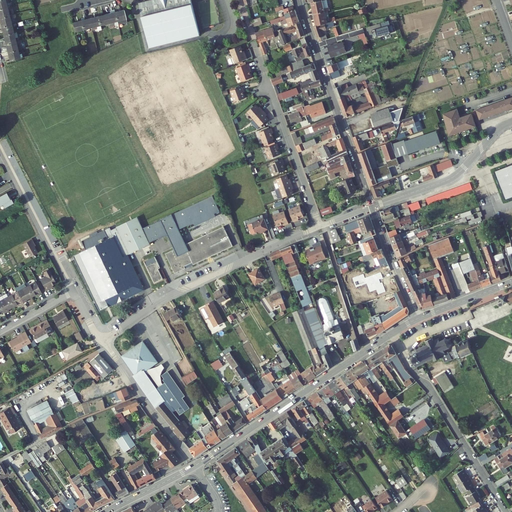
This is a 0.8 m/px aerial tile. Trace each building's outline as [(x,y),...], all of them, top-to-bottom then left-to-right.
[(161,2),(139,7),(149,51),(198,39),(188,0),(169,0),(167,1),(167,4),(162,6),(161,2)] [(310,3),(312,15),(324,12),(329,11),(328,8),(327,8),(325,0),(319,1),(310,3)] [(0,18),(9,17),(7,8),(0,10),(0,18)] [(298,16),(296,10),(294,11),(286,14),(286,15),(270,21),(271,23),(272,25),(286,21),(298,16)] [(126,23),(123,12),(115,14),(117,23),(122,22),(123,24),(126,23)] [(312,15),(315,27),(326,24),(324,12),(312,15)] [(118,27),(117,23),(115,14),(107,16),(109,25),(110,29),(118,27)] [(100,27),(109,25),(107,16),(98,19),(100,27)] [(300,24),(298,16),(286,21),(286,22),(288,22),(290,27),(300,24)] [(11,25),(9,17),(0,18),(0,20),(2,28),(11,25)] [(263,24),(261,17),(251,21),(253,27),(263,24)] [(101,31),(100,27),(98,19),(89,21),(91,30),(92,32),(97,31),(97,32),(101,31)] [(83,32),(91,30),(89,21),(81,23),(83,32)] [(393,25),(391,26),(389,21),(381,24),(382,28),(372,31),(373,34),(377,33),(378,37),(395,32),(393,25)] [(74,34),(83,32),(81,23),(72,25),(74,34)] [(263,42),(276,38),(276,37),(274,32),(273,28),(272,25),(271,23),(254,29),(263,55),(267,54),(263,42)] [(323,37),(321,31),(329,29),(327,23),(326,24),(315,27),(312,27),(317,39),(318,39),(320,43),(327,41),(326,37),(323,37)] [(300,24),(290,27),(283,29),(286,37),(287,36),(287,35),(296,32),(298,37),(304,36),(300,24)] [(14,34),(11,25),(2,28),(4,36),(14,34)] [(288,44),(286,37),(283,29),(278,31),(276,32),(277,34),(278,33),(283,45),(288,44)] [(364,45),(368,43),(364,32),(358,35),(360,39),(362,38),(364,45)] [(16,42),(14,34),(4,36),(6,45),(16,42)] [(311,56),(305,38),(285,46),(287,51),(292,49),(297,62),(299,61),(311,56)] [(18,51),(16,42),(6,45),(9,54),(18,51)] [(331,59),(337,56),(346,52),(343,43),(338,44),(337,44),(333,45),(334,47),(328,49),(331,59)] [(236,64),(248,60),(246,53),(244,54),(241,47),(231,51),(236,64)] [(20,60),(18,51),(9,54),(11,63),(20,60)] [(327,67),(330,74),(334,72),(339,70),(338,67),(344,65),(343,64),(358,59),(357,56),(327,67)] [(288,73),(301,68),(299,61),(297,62),(293,64),(293,65),(275,71),(278,78),(282,76),(288,73)] [(316,70),(313,63),(301,68),(288,73),(291,80),(310,72),(316,70)] [(252,71),(249,64),(237,69),(242,82),(253,78),(250,71),(252,71)] [(320,80),(318,75),(312,77),(313,80),(304,83),(305,85),(320,80)] [(285,81),(282,76),(278,78),(272,80),(275,86),(285,81)] [(322,86),(320,80),(305,85),(302,86),(300,87),(302,93),(303,95),(306,94),(307,95),(310,94),(308,91),(322,86)] [(366,81),(346,88),(345,86),(341,87),(340,86),(334,88),(338,99),(369,88),(366,81)] [(345,117),(346,117),(390,101),(383,82),(369,88),(338,99),(345,117)] [(243,87),(231,91),(235,102),(245,99),(243,91),(244,91),(243,87)] [(302,93),(300,87),(278,95),(280,101),(302,93)] [(511,98),(477,111),(480,121),(485,119),(485,118),(492,116),(493,117),(501,114),(500,113),(508,110),(508,111),(511,109),(511,98)] [(304,107),(307,116),(312,114),(313,118),(325,114),(322,105),(312,109),(310,105),(305,107),(304,107)] [(249,114),(255,122),(265,113),(262,110),(261,112),(257,107),(249,114)] [(296,109),(298,114),(290,117),(293,126),(302,122),(301,119),(307,116),(304,107),(296,109)] [(459,134),(477,128),(472,115),(461,119),(458,110),(445,115),(451,137),(457,135),(457,134),(458,133),(459,134)] [(265,113),(255,122),(261,129),(270,122),(266,118),(267,116),(265,113)] [(416,123),(421,121),(419,114),(403,120),(404,124),(402,125),(400,128),(410,125),(413,124),(414,128),(412,129),(409,130),(410,135),(419,132),(416,123)] [(336,125),(334,118),(313,126),(316,132),(330,127),(336,125)] [(385,133),(396,129),(395,125),(396,125),(396,122),(381,127),(383,133),(385,137),(388,136),(387,134),(386,133),(385,133)] [(340,135),(336,125),(330,127),(332,131),(333,133),(322,138),(324,142),(340,135)] [(381,127),(367,132),(369,138),(383,133),(381,127)] [(260,133),(264,144),(265,144),(266,147),(275,145),(273,141),(274,140),(272,133),(273,133),(272,129),(260,133)] [(359,153),(365,151),(362,141),(369,138),(367,132),(353,137),(359,153)] [(396,140),(406,136),(404,132),(398,134),(396,140)] [(440,144),(436,132),(427,135),(430,141),(432,146),(440,144)] [(299,138),(297,133),(292,134),(295,144),(300,142),(303,141),(302,137),(299,138)] [(420,143),(422,150),(432,146),(430,141),(427,135),(418,139),(420,143)] [(348,155),(342,139),(319,150),(324,163),(327,161),(328,164),(330,163),(348,155)] [(420,143),(418,139),(405,143),(409,154),(422,150),(420,143)] [(304,144),(301,145),(298,146),(300,152),(317,146),(317,145),(315,140),(304,144)] [(390,168),(399,165),(397,158),(408,154),(404,141),(392,145),(391,143),(381,147),(388,165),(378,169),(371,150),(360,154),(371,185),(393,177),(390,168)] [(270,160),(280,156),(277,149),(279,148),(278,144),(266,149),(270,160)] [(349,160),(348,155),(330,163),(331,167),(349,160)] [(275,175),(286,172),(283,164),(285,164),(283,160),(271,164),(275,175)] [(356,177),(349,160),(331,167),(328,169),(331,178),(339,175),(337,172),(346,169),(350,179),(351,179),(356,177)] [(451,160),(434,167),(436,173),(453,167),(451,160)] [(505,201),(511,198),(511,164),(495,172),(502,191),(505,201)] [(424,183),(438,178),(436,173),(434,167),(433,165),(427,167),(430,175),(422,177),(424,183)] [(277,180),(280,189),(292,185),(291,181),(289,182),(287,176),(277,180)] [(356,191),(351,179),(350,179),(341,183),(346,195),(356,191)] [(391,180),(372,187),(376,198),(382,196),(380,190),(393,185),(391,180)] [(293,189),(292,185),(280,189),(283,198),(294,195),(292,189),(293,189)] [(469,185),(445,193),(447,200),(471,191),(469,185)] [(195,225),(222,212),(214,193),(187,206),(185,207),(193,222),(195,225)] [(425,200),(428,207),(447,200),(445,193),(425,200)] [(409,213),(419,209),(417,203),(407,207),(408,210),(409,213)] [(397,211),(395,206),(382,211),(383,216),(397,211)] [(193,222),(185,207),(171,214),(178,229),(193,222)] [(304,217),(300,207),(289,211),(294,223),(298,221),(297,220),(304,217)] [(334,213),(332,207),(321,211),(323,216),(334,213)] [(461,212),(463,217),(473,213),(471,208),(461,212)] [(382,216),(384,221),(400,215),(403,214),(402,212),(401,210),(401,209),(397,211),(383,216),(382,216)] [(397,227),(420,218),(418,212),(401,218),(395,220),(397,227)] [(289,225),(284,213),(273,217),(277,227),(285,224),(285,226),(289,225)] [(178,229),(171,214),(153,223),(143,228),(142,228),(149,243),(167,234),(178,229)] [(400,215),(384,221),(384,223),(395,220),(401,218),(400,215)] [(372,224),(369,217),(344,227),(347,236),(353,233),(352,230),(360,227),(361,228),(372,224)] [(137,218),(116,228),(130,255),(150,245),(149,244),(149,243),(142,228),(139,223),(137,218)] [(265,220),(249,226),(252,233),(254,234),(261,232),(265,230),(269,229),(265,220)] [(231,244),(222,224),(184,242),(182,243),(185,249),(177,253),(174,247),(173,247),(164,252),(174,271),(184,266),(183,264),(191,260),(192,263),(231,244)] [(374,230),(372,224),(361,228),(363,235),(374,230)] [(116,228),(107,232),(109,237),(121,259),(127,256),(130,255),(116,228)] [(81,241),(85,249),(109,237),(107,232),(106,229),(81,241)] [(178,229),(167,234),(173,247),(174,247),(177,253),(185,249),(182,243),(184,242),(178,229)] [(330,233),(333,241),(339,238),(336,230),(330,233)] [(376,235),(374,230),(363,235),(367,233),(368,235),(364,236),(365,239),(372,236),(376,235)] [(390,238),(392,244),(407,238),(405,232),(398,234),(390,238)] [(351,245),(365,239),(364,236),(355,240),(353,233),(347,236),(351,245)] [(375,244),(372,236),(365,239),(367,243),(363,245),(365,248),(375,244)] [(428,244),(438,270),(440,276),(450,299),(456,297),(440,257),(455,252),(449,236),(428,244)] [(109,237),(85,249),(73,255),(103,315),(146,292),(127,256),(121,259),(109,237)] [(392,244),(395,251),(405,247),(404,244),(409,242),(408,240),(410,239),(409,237),(407,238),(392,244)] [(34,243),(32,239),(23,244),(30,258),(38,253),(33,243),(34,243)] [(509,261),(511,268),(511,246),(509,239),(502,241),(506,251),(503,252),(507,262),(509,261)] [(310,264),(314,263),(315,264),(320,262),(320,260),(326,258),(320,242),(313,245),(314,248),(311,250),(310,249),(305,251),(310,264)] [(296,243),(292,245),(297,257),(300,257),(296,243)] [(378,252),(375,244),(365,248),(368,256),(378,252)] [(284,256),(292,279),(301,275),(298,265),(295,258),(297,257),(292,245),(281,249),(284,256)] [(495,279),(491,280),(492,284),(502,280),(500,274),(494,257),(490,246),(484,248),(485,251),(491,266),(490,267),(495,279)] [(395,251),(397,258),(409,252),(412,250),(411,247),(406,249),(405,247),(395,251)] [(272,261),(284,256),(281,249),(270,255),(272,261)] [(388,266),(381,250),(378,252),(368,256),(361,258),(363,263),(373,259),(377,258),(380,267),(377,268),(374,269),(375,271),(388,266)] [(494,257),(500,274),(504,273),(509,271),(503,253),(494,257)] [(398,260),(401,268),(407,266),(406,263),(411,260),(409,254),(398,260)] [(155,283),(164,279),(158,269),(161,268),(155,256),(144,261),(155,283)] [(475,282),(468,284),(471,292),(483,287),(477,273),(471,258),(459,262),(464,274),(470,271),(475,282)] [(466,290),(467,293),(471,292),(468,284),(464,274),(459,262),(453,265),(463,291),(466,290)] [(391,273),(388,266),(375,271),(368,274),(371,281),(391,273)] [(400,269),(406,280),(412,277),(417,274),(416,271),(411,273),(407,266),(401,268),(400,269)] [(45,276),(44,277),(49,285),(51,284),(55,282),(48,268),(43,271),(45,276)] [(265,280),(259,269),(249,275),(256,286),(265,280)] [(424,283),(433,279),(440,276),(438,270),(422,277),(424,283)] [(480,272),(477,273),(483,287),(492,284),(491,280),(487,282),(485,276),(482,277),(480,272)] [(301,301),(304,307),(312,304),(301,275),(292,279),(294,281),(298,292),(303,290),(305,296),(304,296),(305,300),(301,301)] [(436,298),(433,299),(434,305),(450,299),(440,276),(433,279),(439,293),(434,294),(436,298)] [(48,286),(49,285),(44,277),(39,279),(45,290),(49,288),(48,286)] [(411,292),(413,292),(418,290),(416,286),(421,284),(419,280),(414,281),(412,277),(406,280),(411,292)] [(358,339),(338,279),(332,281),(352,340),(358,339)] [(41,292),(35,281),(31,283),(32,285),(27,288),(32,297),(41,292)] [(372,283),(363,286),(364,289),(362,291),(366,304),(371,318),(376,317),(376,318),(380,317),(375,307),(378,305),(378,302),(393,295),(402,311),(382,324),(385,331),(408,315),(409,312),(397,286),(376,295),(372,283)] [(413,292),(420,308),(422,309),(426,308),(424,294),(421,294),(419,291),(421,291),(421,285),(421,284),(416,286),(418,290),(413,292)] [(363,286),(346,291),(351,309),(366,304),(362,291),(364,289),(363,286)] [(231,298),(225,287),(222,289),(223,291),(215,296),(220,305),(231,298)] [(23,302),(32,297),(27,288),(22,291),(21,289),(16,291),(17,293),(23,302)] [(23,304),(23,302),(17,293),(9,298),(13,307),(18,304),(19,306),(23,304)] [(284,303),(280,293),(269,297),(273,307),(284,303)] [(426,293),(424,294),(426,308),(434,305),(433,299),(432,295),(426,296),(426,293)] [(8,310),(13,307),(9,298),(0,302),(0,304),(4,312),(5,314),(9,311),(8,310)] [(326,324),(322,325),(329,344),(344,338),(337,319),(335,320),(328,302),(327,301),(326,300),(326,299),(324,298),(323,298),(320,298),(318,300),(318,302),(318,303),(318,304),(319,306),(326,324)] [(223,322),(213,300),(206,303),(207,304),(200,307),(205,318),(209,317),(214,326),(223,322)] [(322,325),(316,307),(305,312),(323,356),(327,354),(324,346),(329,344),(322,325)] [(172,318),(173,321),(181,318),(176,308),(163,315),(166,321),(172,318)] [(316,376),(327,369),(323,356),(305,312),(304,308),(292,313),(295,320),(307,351),(313,348),(318,364),(316,366),(317,368),(314,370),(316,376)] [(68,320),(62,310),(57,313),(58,314),(52,318),(57,326),(68,320)] [(378,336),(385,331),(382,324),(380,317),(376,318),(376,317),(371,318),(375,327),(378,334),(378,336)] [(37,339),(48,333),(49,336),(54,333),(47,320),(39,325),(39,326),(32,330),(37,339)] [(369,338),(378,334),(375,327),(366,330),(369,338)] [(78,340),(84,337),(80,329),(74,332),(78,340)] [(31,342),(25,331),(17,336),(17,337),(9,342),(14,352),(21,348),(24,352),(29,349),(26,345),(31,342)] [(416,365),(417,367),(424,364),(424,366),(426,366),(425,364),(427,363),(428,364),(429,364),(428,362),(431,361),(431,362),(433,362),(433,360),(435,359),(435,361),(435,362),(436,362),(437,361),(442,359),(445,364),(454,360),(451,353),(450,351),(451,350),(452,351),(453,349),(451,348),(453,346),(454,346),(455,345),(453,344),(452,342),(453,341),(451,340),(451,341),(448,340),(447,339),(446,339),(446,341),(441,343),(440,341),(440,339),(439,339),(439,340),(435,342),(434,340),(435,339),(433,338),(433,340),(427,342),(426,342),(426,343),(427,344),(428,346),(426,347),(426,346),(424,347),(424,348),(421,350),(421,348),(419,349),(420,350),(417,351),(417,350),(415,351),(416,352),(411,354),(412,357),(410,358),(411,360),(412,360),(413,363),(412,363),(413,366),(416,365)] [(451,353),(454,360),(462,357),(462,358),(475,353),(469,341),(458,345),(459,349),(454,351),(455,352),(451,353)] [(80,350),(75,342),(58,352),(61,357),(64,355),(66,358),(80,350)] [(134,375),(133,376),(171,428),(180,421),(190,408),(183,398),(185,396),(168,372),(162,375),(165,383),(159,388),(157,389),(146,373),(145,371),(148,368),(149,369),(157,364),(151,355),(150,356),(148,353),(149,352),(143,343),(135,349),(135,350),(132,352),(131,351),(122,358),(134,375)] [(405,369),(391,346),(389,345),(382,350),(388,359),(390,362),(393,361),(406,381),(404,383),(407,387),(416,382),(405,369)] [(278,353),(282,360),(287,358),(282,350),(278,353)] [(386,361),(388,359),(382,350),(376,353),(388,370),(389,372),(392,370),(386,361)] [(114,368),(100,352),(90,361),(104,377),(114,368)] [(385,371),(388,370),(376,353),(371,356),(378,366),(381,364),(385,371)] [(328,354),(327,354),(323,356),(327,369),(332,366),(328,354)] [(241,384),(247,380),(229,355),(224,357),(230,365),(229,366),(241,384)] [(376,368),(378,366),(371,356),(366,360),(371,368),(378,377),(381,375),(376,368)] [(289,364),(286,359),(279,363),(283,368),(289,364)] [(368,370),(371,368),(366,360),(352,369),(364,387),(390,425),(398,420),(394,414),(392,415),(385,405),(392,400),(387,392),(379,397),(367,379),(372,376),(368,370)] [(100,374),(88,361),(83,365),(95,378),(100,374)] [(220,361),(212,365),(216,372),(224,367),(220,361)] [(162,363),(150,370),(152,375),(165,368),(162,363)] [(417,367),(421,377),(428,374),(424,366),(424,364),(417,367)] [(309,381),(316,376),(311,368),(304,373),(309,381)] [(362,389),(364,387),(352,369),(346,373),(353,382),(356,380),(362,389)] [(303,386),(306,383),(301,375),(298,370),(294,372),(295,373),(303,386)] [(296,390),(303,386),(295,373),(288,377),(290,379),(296,390)] [(306,383),(309,381),(304,373),(301,375),(306,383)] [(351,383),(353,382),(346,373),(341,376),(356,397),(357,399),(360,397),(351,383)] [(446,373),(438,378),(447,393),(455,387),(446,373)] [(198,380),(195,374),(183,381),(186,387),(198,380)] [(271,381),(267,376),(262,379),(266,384),(271,381)] [(356,397),(341,376),(336,379),(343,388),(345,387),(349,394),(351,393),(354,398),(356,397)] [(289,395),(296,390),(290,379),(282,384),(283,385),(289,395)] [(340,390),(343,388),(336,379),(329,383),(342,403),(344,406),(348,403),(349,403),(340,390)] [(241,384),(250,397),(256,393),(248,380),(247,380),(241,384)] [(272,383),(271,381),(266,384),(268,387),(269,389),(273,387),(274,388),(275,387),(272,383)] [(339,405),(342,403),(329,383),(323,387),(332,400),(332,401),(335,399),(339,405)] [(283,399),(289,395),(283,385),(277,390),(283,399)] [(130,397),(126,387),(102,396),(103,399),(114,395),(117,402),(130,397)] [(232,391),(236,396),(240,394),(239,392),(241,390),(239,387),(232,391)] [(268,387),(257,394),(261,400),(277,390),(275,388),(275,387),(274,388),(273,387),(269,389),(268,387)] [(327,404),(332,400),(323,387),(318,391),(322,398),(327,404)] [(267,410),(283,399),(277,390),(261,400),(267,410)] [(312,404),(322,398),(318,391),(307,397),(312,404)] [(250,421),(267,410),(261,400),(257,394),(256,393),(250,397),(258,409),(247,416),(250,421)] [(309,406),(312,404),(307,397),(297,403),(301,408),(303,406),(313,420),(311,421),(314,426),(319,422),(309,406)] [(47,400),(27,410),(31,419),(51,409),(47,400)] [(139,404),(136,400),(131,402),(130,401),(127,402),(129,408),(139,404)] [(121,412),(129,408),(127,402),(114,407),(121,418),(124,416),(121,412)] [(235,406),(233,402),(219,411),(222,415),(233,432),(247,424),(243,418),(237,422),(234,418),(233,419),(227,412),(235,406)] [(309,420),(301,408),(297,403),(288,410),(292,417),(297,413),(304,423),(309,420)] [(21,428),(9,408),(0,413),(6,423),(5,424),(8,429),(9,428),(12,433),(21,428)] [(59,418),(56,413),(54,414),(51,409),(31,419),(40,438),(65,425),(60,418),(59,418)] [(306,438),(292,417),(288,410),(277,417),(284,426),(288,423),(296,435),(292,437),(297,445),(306,438)] [(404,417),(399,410),(394,414),(398,420),(398,421),(404,417)] [(219,419),(216,420),(220,426),(227,437),(233,432),(222,415),(218,417),(219,419)] [(143,433),(159,423),(154,417),(140,426),(143,433)] [(284,426),(277,417),(273,420),(278,426),(279,429),(284,426)] [(432,429),(424,418),(410,428),(417,438),(432,429)] [(86,425),(83,419),(70,426),(77,437),(84,433),(81,428),(86,425)] [(180,421),(171,428),(185,443),(187,441),(185,438),(191,433),(188,429),(190,427),(184,420),(182,422),(181,420),(180,421)] [(278,426),(273,420),(269,423),(274,430),(278,426)] [(398,421),(398,420),(390,425),(398,437),(406,431),(398,421)] [(222,440),(227,437),(220,426),(216,428),(213,423),(222,440)] [(90,430),(86,425),(81,428),(84,433),(90,430)] [(68,427),(75,438),(77,437),(70,426),(68,427)] [(495,426),(487,431),(493,440),(497,437),(496,435),(499,433),(495,426)] [(196,459),(209,450),(206,445),(201,439),(193,427),(189,429),(197,441),(199,441),(200,443),(194,447),(190,450),(196,459)] [(209,450),(222,440),(215,429),(205,436),(201,439),(206,445),(209,450)] [(92,434),(90,430),(84,433),(77,437),(80,442),(92,434)] [(172,446),(160,430),(153,436),(153,439),(158,446),(157,446),(162,452),(161,456),(172,446)] [(478,433),(485,445),(493,440),(487,431),(484,433),(482,430),(478,433)] [(258,442),(253,435),(248,439),(253,446),(258,442)] [(287,441),(284,435),(271,444),(278,454),(281,451),(283,454),(286,452),(284,449),(290,445),(287,441)] [(449,452),(436,435),(427,442),(441,459),(449,452)] [(139,451),(130,437),(125,440),(120,443),(129,457),(134,454),(139,451)] [(297,445),(292,437),(287,441),(290,445),(297,455),(303,464),(307,461),(304,457),(303,457),(299,451),(310,443),(306,438),(297,445)] [(256,449),(253,446),(248,439),(239,445),(247,456),(256,449)] [(44,453),(52,448),(47,441),(40,446),(44,453)] [(192,447),(187,441),(185,443),(190,449),(190,450),(194,447),(192,447)] [(65,449),(60,442),(52,448),(56,454),(65,449)] [(263,450),(258,442),(253,446),(256,449),(259,454),(263,450)] [(275,457),(278,454),(271,444),(263,450),(259,454),(260,455),(262,458),(265,464),(271,459),(273,462),(276,459),(275,457)] [(176,450),(172,446),(161,456),(161,458),(153,463),(159,472),(160,472),(170,466),(171,468),(173,468),(179,463),(180,461),(173,453),(176,450)] [(46,459),(39,448),(34,451),(38,457),(41,462),(46,459)] [(241,455),(236,448),(223,456),(231,467),(233,466),(239,475),(243,472),(235,460),(237,459),(236,457),(239,455),(240,456),(241,455)] [(33,460),(38,457),(34,451),(29,454),(33,460)] [(511,454),(510,451),(502,456),(508,464),(511,462),(510,459),(511,458),(511,454)] [(31,461),(25,452),(21,454),(27,463),(31,461)] [(353,455),(356,460),(362,457),(358,452),(353,455)] [(503,467),(508,464),(502,456),(500,457),(498,454),(493,457),(499,467),(502,465),(503,467)] [(303,464),(297,455),(293,458),(299,466),(300,465),(302,467),(304,466),(303,464)] [(108,456),(96,464),(98,467),(104,462),(121,488),(123,491),(118,494),(121,498),(132,494),(118,472),(116,470),(111,462),(108,456)] [(230,468),(231,467),(223,456),(217,461),(251,511),(264,511),(242,477),(239,479),(234,472),(233,473),(230,468)] [(260,466),(256,468),(261,475),(264,473),(266,475),(269,473),(276,482),(278,485),(279,484),(272,473),(265,464),(262,458),(257,462),(260,466)] [(121,466),(116,459),(111,462),(116,470),(120,467),(121,466)] [(344,460),(336,465),(340,470),(347,466),(344,460)] [(3,478),(9,474),(7,469),(6,470),(6,469),(2,461),(0,462),(0,482),(4,480),(3,478)] [(137,491),(158,480),(145,461),(134,468),(133,464),(125,469),(137,491)] [(97,470),(93,464),(81,472),(83,475),(85,478),(97,470)] [(15,474),(10,466),(6,469),(6,470),(7,469),(9,474),(11,476),(15,474)] [(256,468),(253,471),(258,478),(261,475),(256,468)] [(32,469),(23,474),(27,481),(36,476),(32,469)] [(469,473),(467,469),(457,475),(462,483),(473,476),(471,472),(469,473)] [(275,470),(272,473),(279,484),(283,482),(275,470)] [(262,477),(261,475),(258,478),(253,471),(244,477),(250,486),(254,484),(252,481),(257,478),(258,480),(262,477)] [(86,480),(85,478),(83,475),(74,480),(78,486),(86,480)] [(496,486),(508,479),(506,475),(494,483),(496,486)] [(409,483),(404,476),(397,481),(402,488),(409,483)] [(476,481),(473,476),(462,483),(468,491),(477,485),(474,481),(476,481)] [(82,511),(94,511),(95,511),(84,495),(78,486),(74,480),(72,481),(82,497),(79,498),(82,503),(78,505),(82,511)] [(117,500),(103,480),(97,483),(107,498),(98,503),(101,508),(117,500)] [(14,511),(25,511),(7,483),(1,487),(0,487),(6,495),(5,496),(8,499),(7,500),(13,508),(12,508),(15,511),(14,511)] [(481,493),(477,485),(468,491),(470,495),(468,496),(473,504),(478,500),(483,498),(480,493),(481,493)] [(200,496),(194,488),(190,491),(190,490),(181,495),(182,496),(186,502),(189,501),(190,500),(192,502),(200,496)] [(393,499),(387,491),(377,498),(383,507),(387,505),(387,504),(393,499)] [(95,511),(101,508),(98,503),(97,504),(89,492),(84,495),(95,511)] [(75,511),(74,510),(73,511),(63,496),(60,498),(70,511),(75,511)] [(188,505),(186,502),(182,496),(178,499),(177,498),(173,501),(179,510),(188,505)] [(202,500),(200,496),(192,502),(190,500),(189,501),(192,506),(202,500)] [(82,511),(78,505),(74,499),(69,502),(74,510),(75,511),(82,511)] [(481,505),(478,500),(473,504),(464,509),(465,511),(470,508),(472,511),(485,511),(487,511),(482,504),(481,505)] [(168,511),(176,511),(179,510),(173,501),(169,503),(169,504),(165,507),(168,511)] [(377,508),(372,501),(362,507),(365,511),(372,511),(377,508)] [(156,511),(167,511),(168,511),(165,507),(162,503),(159,505),(158,504),(153,507),(156,511)]
